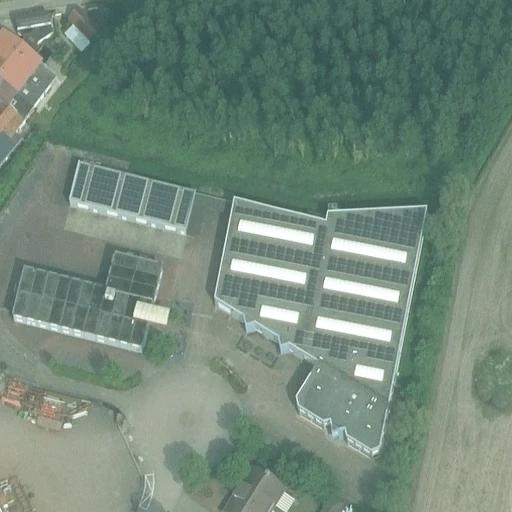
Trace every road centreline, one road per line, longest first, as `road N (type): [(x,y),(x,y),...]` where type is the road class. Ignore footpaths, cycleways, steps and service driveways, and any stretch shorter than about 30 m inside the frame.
road 1 (unclassified): [(160,511),(171,460),(159,424),(35,382),(0,349)]
road 2 (unknown): [(234,422),(254,426),(338,486)]
